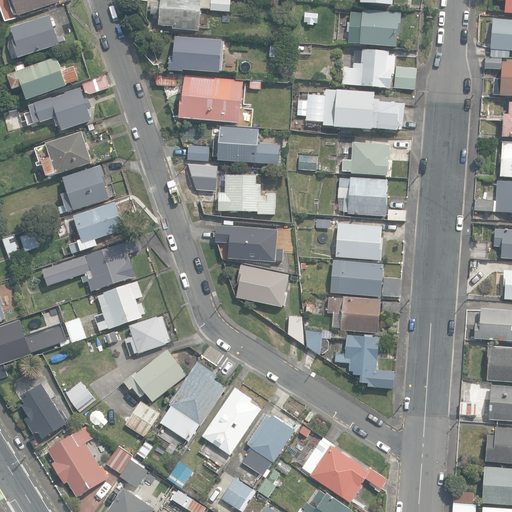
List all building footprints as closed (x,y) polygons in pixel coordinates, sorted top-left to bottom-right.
[(61,1),(61,0),(14,0),(19,15),(61,1)] [(200,31),(202,8),(212,9),(212,10),(231,12),(231,0),(161,0),(162,1),(153,1),(152,14),(161,14),(160,25),(174,26),(174,29),(200,31)] [(511,0),(497,0),(498,0),(507,1),(506,13),(511,13),(511,0)] [(401,34),(403,12),(364,10),(363,13),(351,12),(349,43),(398,47),(399,34),(401,34)] [(320,14),(305,13),(304,26),(319,27),(320,14)] [(14,41),(20,58),(61,44),(60,43),(66,41),(64,34),(58,36),(55,26),(56,25),(55,20),(53,21),(51,15),(13,27),(17,40),(14,41)] [(511,19),(494,18),(491,57),(510,58),(511,50),(511,19)] [(176,36),(175,57),(171,56),(170,71),(185,72),(185,70),(221,72),(221,71),(223,71),(225,41),(223,40),(223,39),(176,36)] [(390,55),(391,51),(363,49),(362,63),(354,63),(354,68),(344,67),(343,84),(391,88),(393,73),(395,74),(397,56),(390,55)] [(62,70),(57,56),(26,68),(24,64),(16,67),(17,72),(9,75),(14,90),(23,86),(29,100),(68,86),(68,85),(69,84),(80,80),(75,66),(62,70)] [(486,69),(502,70),(503,58),(486,57),(486,69)] [(511,60),(507,60),(507,62),(504,62),(503,79),(495,78),(494,95),(501,95),(501,96),(511,96),(511,60)] [(418,68),(397,66),(395,88),(416,89),(418,68)] [(177,86),(178,73),(154,72),(158,85),(177,86)] [(106,75),(83,84),(86,92),(91,94),(111,88),(106,75)] [(244,80),(186,75),(185,91),(182,91),(180,118),(241,123),(244,80)] [(262,81),(251,80),(250,88),(262,89),(262,81)] [(86,99),(82,87),(65,93),(65,94),(61,95),(61,94),(57,95),(57,97),(53,98),(53,97),(35,103),(30,105),(32,113),(26,115),(30,124),(36,122),(36,124),(42,122),(55,118),(57,127),(61,125),(63,131),(94,121),(89,109),(93,107),(89,97),(86,99)] [(376,99),(376,92),(338,89),(327,89),(324,125),(336,126),(336,127),(374,130),(374,128),(379,129),(379,125),(405,127),(407,103),(381,101),(381,99),(376,99)] [(311,105),(299,104),(298,117),(310,118),(311,105)] [(21,122),(17,109),(0,114),(0,116),(4,127),(13,124),(14,127),(20,126),(19,123),(21,122)] [(260,129),(221,126),(219,160),(258,163),(260,129)] [(86,143),(83,131),(47,143),(52,158),(43,161),(48,176),(57,173),(58,175),(93,162),(89,151),(91,150),(88,142),(86,143)] [(511,141),(503,141),(501,176),(511,177),(511,141)] [(391,144),(354,142),(353,159),(343,159),(343,171),(352,172),(352,173),(388,175),(388,172),(390,172),(391,144)] [(188,160),(209,161),(210,146),(189,145),(188,160)] [(274,159),(274,154),(262,154),(261,164),(278,165),(278,159),(274,159)] [(320,156),(300,155),(300,172),(320,172),(320,156)] [(101,165),(64,177),(69,192),(62,194),(66,205),(59,207),(61,214),(68,211),(69,212),(75,210),(75,211),(111,199),(107,186),(108,186),(101,165)] [(213,166),(188,165),(197,190),(211,191),(213,166)] [(226,192),(220,192),(220,211),(259,211),(259,214),(277,214),(277,193),(268,193),(268,196),(262,195),(262,184),(257,184),(257,175),(227,174),(226,192)] [(349,214),(387,216),(389,194),(388,194),(389,179),(351,177),(351,178),(340,178),(338,198),(339,198),(340,210),(344,210),(344,212),(349,212),(349,214)] [(511,181),(498,181),(497,201),(476,200),(476,210),(511,211),(511,181)] [(126,230),(116,202),(75,215),(82,239),(78,240),(79,241),(70,244),(73,253),(82,250),(82,251),(98,246),(96,239),(126,230)] [(407,221),(407,210),(389,209),(389,220),(407,221)] [(313,220),(312,230),(326,231),(327,221),(313,220)] [(337,257),(382,260),(384,238),(383,237),(383,226),(339,223),(337,257)] [(278,230),(218,225),(216,242),(231,243),(230,259),(277,262),(277,260),(284,261),(284,249),(277,249),(278,230)] [(511,229),(495,228),(494,246),(502,247),(501,258),(511,258),(511,229)] [(16,234),(3,239),(11,260),(22,256),(18,248),(21,247),(16,234)] [(86,255),(43,269),(49,286),(86,273),(87,275),(82,277),(84,283),(89,281),(93,291),(137,277),(130,254),(142,250),(138,238),(86,255)] [(331,292),(382,297),(384,277),(385,275),(385,271),(384,269),(385,264),(334,259),(331,292)] [(241,282),(238,297),(284,307),(284,305),(286,305),(288,296),(286,296),(291,274),(242,264),(238,282),(241,282)] [(402,278),(384,277),(383,296),(401,297),(402,278)] [(144,296),(138,281),(105,293),(105,294),(98,296),(104,313),(95,316),(101,331),(109,328),(110,329),(144,317),(143,316),(147,314),(142,300),(138,302),(137,298),(144,296)] [(380,333),(382,299),(344,296),(344,298),(330,297),(329,313),(335,313),(334,327),(342,328),(342,330),(380,333)] [(400,302),(383,301),(382,312),(400,313),(400,302)] [(61,311),(59,305),(52,308),(54,314),(61,311)] [(475,338),(511,340),(511,309),(482,308),(481,322),(480,322),(480,323),(476,323),(475,338)] [(130,325),(134,336),(126,339),(131,355),(139,352),(140,353),(167,344),(167,343),(172,342),(163,315),(158,317),(158,316),(130,325)] [(303,316),(290,316),(289,334),(305,345),(303,316)] [(66,322),(69,329),(73,342),(87,338),(81,317),(66,322)] [(21,320),(0,327),(0,365),(33,354),(32,352),(42,349),(37,335),(28,338),(21,320)] [(52,335),(40,339),(45,351),(57,347),(57,348),(73,342),(69,329),(67,330),(67,329),(51,334),(52,335)] [(116,331),(106,335),(109,344),(119,340),(116,331)] [(395,388),(396,371),(378,369),(381,337),(373,337),(374,335),(365,334),(365,336),(348,334),(346,354),(337,353),(336,361),(351,362),(351,371),(355,371),(354,374),(362,375),(362,382),(370,383),(369,386),(395,388)] [(486,362),(487,348),(465,346),(464,360),(486,362)] [(511,348),(489,347),(488,359),(489,359),(488,380),(511,382),(511,348)] [(147,393),(154,401),(188,374),(169,349),(144,368),(143,367),(125,381),(131,389),(134,387),(141,397),(147,393)] [(65,350),(50,358),(55,367),(70,360),(65,350)] [(201,425),(202,426),(227,387),(223,384),(222,383),(221,381),(220,380),(218,380),(216,380),(216,379),(219,375),(199,362),(175,397),(174,396),(170,402),(171,403),(170,405),(172,406),(161,422),(190,441),(201,425)] [(0,378),(9,376),(6,366),(0,367),(0,378)] [(96,400),(82,381),(67,393),(72,402),(80,412),(96,400)] [(29,415),(24,418),(35,434),(39,431),(44,439),(69,423),(66,419),(68,418),(63,410),(63,411),(62,409),(60,410),(43,383),(37,387),(34,382),(17,393),(21,398),(22,397),(26,403),(22,405),(29,415)] [(511,385),(492,385),(490,419),(511,420),(511,385)] [(236,387),(203,436),(231,455),(263,409),(258,406),(258,404),(257,403),(254,402),(252,402),(251,401),(254,399),(236,387)] [(161,413),(142,400),(126,424),(146,437),(161,413)] [(480,403),(461,402),(460,414),(479,416),(480,403)] [(273,461),(275,462),(297,430),(285,422),(285,421),(276,415),(275,416),(273,415),(272,417),(268,414),(248,444),(252,446),(252,447),(253,448),(247,457),(254,461),(251,465),(257,469),(260,465),(267,470),(273,461)] [(301,424),(296,431),(308,438),(312,431),(301,424)] [(101,467),(86,443),(94,438),(87,426),(49,449),(56,461),(53,463),(66,483),(68,482),(78,497),(108,479),(108,478),(110,477),(103,465),(101,467)] [(496,435),(488,434),(486,461),(511,463),(511,428),(496,427),(496,435)] [(312,474),(311,475),(352,502),(365,483),(368,485),(369,483),(376,487),(375,488),(380,492),(389,479),(370,467),(369,469),(335,446),(336,445),(324,437),(303,467),(312,474)] [(138,453),(146,458),(154,446),(146,441),(138,453)] [(107,464),(122,474),(132,459),(134,455),(120,446),(107,464)] [(149,470),(132,459),(122,474),(120,476),(138,488),(149,470)] [(195,470),(180,460),(168,478),(183,488),(195,470)] [(511,468),(486,466),(483,503),(511,504),(511,468)] [(268,479),(267,478),(259,490),(269,497),(277,485),(274,483),(281,473),(275,469),(268,479)] [(254,489),(236,478),(223,498),(240,509),(254,489)] [(153,511),(156,508),(143,500),(144,498),(138,494),(139,494),(135,491),(134,494),(131,492),(132,491),(127,488),(126,489),(125,488),(123,490),(122,489),(118,495),(120,496),(108,511),(153,511)] [(204,511),(207,507),(179,489),(173,499),(193,511),(204,511)] [(355,511),(353,510),(354,509),(328,492),(327,494),(320,489),(312,501),(319,505),(317,508),(308,501),(304,507),(306,509),(305,510),(301,508),(299,511),(298,511),(355,511)] [(455,491),(455,502),(475,503),(475,492),(455,491)] [(476,511),(477,505),(454,503),(453,511),(476,511)]
